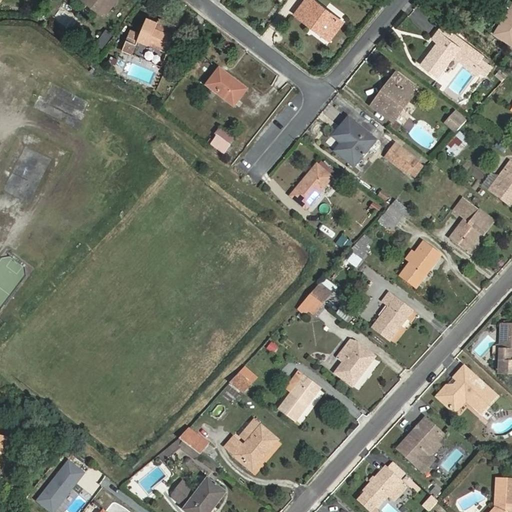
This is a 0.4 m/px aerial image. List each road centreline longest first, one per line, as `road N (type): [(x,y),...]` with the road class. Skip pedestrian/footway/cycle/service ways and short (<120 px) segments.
road 1 (residential): [(296,511),(511,274)]
road 2 (residential): [(199,0),(320,93),(397,0)]
